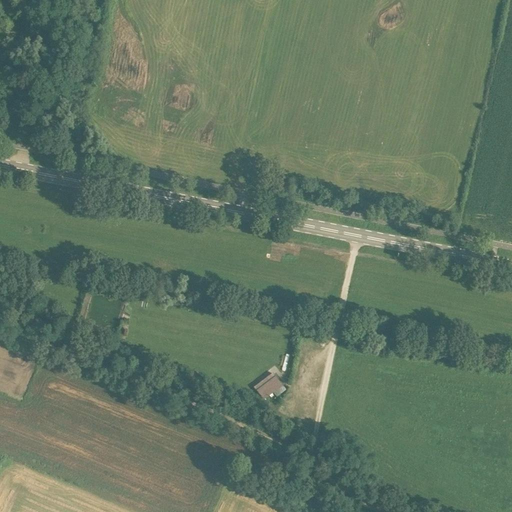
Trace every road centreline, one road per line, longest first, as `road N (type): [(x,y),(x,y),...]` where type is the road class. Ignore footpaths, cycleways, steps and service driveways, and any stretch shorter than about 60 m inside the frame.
road 1 (tertiary): [(511,268),(0,167)]
road 2 (track): [(0,328),(277,440),(386,511)]
road 3 (track): [(359,236),(309,458)]
